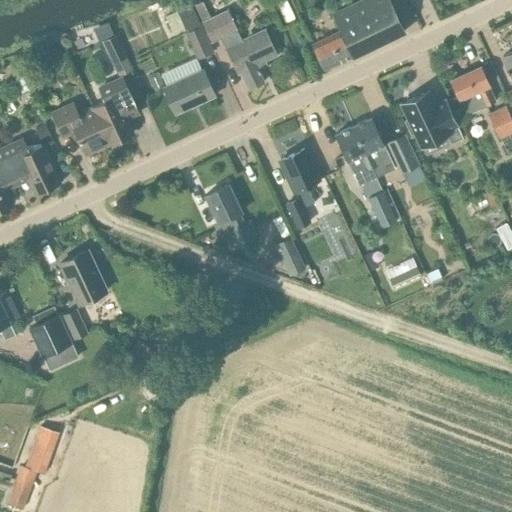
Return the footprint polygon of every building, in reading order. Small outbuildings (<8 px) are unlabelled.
[(351,3),(333,12),(341,30),(312,44),(312,43),(311,44),(324,70),(324,69),(405,31),(390,0),(361,0),(352,4),(351,3)] [(276,55),(267,37),(265,30),(242,40),(228,10),(211,18),(203,1),(197,4),(212,40),(222,35),(227,46),(226,47),(229,55),(238,73),(240,72),(249,89),(263,82),(259,73),(261,72),(258,64),(276,55)] [(193,4),(179,10),(186,26),(200,20),(193,4)] [(203,26),(187,35),(198,58),(213,50),(203,26)] [(132,71),(115,35),(103,40),(120,76),(132,71)] [(511,51),(503,56),(508,68),(506,69),(508,72),(510,72),(511,76),(511,51)] [(480,66),(451,80),(460,99),(460,98),(467,114),(495,101),(488,85),(489,85),(480,66)] [(158,71),(148,76),(154,90),(164,86),(158,71)] [(164,87),(167,95),(175,113),(215,95),(206,77),(204,71),(164,87)] [(99,87),(105,101),(93,107),(109,143),(133,133),(126,119),(138,113),(127,88),(122,77),(99,87)] [(451,143),(463,137),(447,105),(437,110),(428,91),(401,103),(409,119),(405,121),(411,133),(415,131),(422,146),(447,135),(451,143)] [(86,154),(109,143),(93,107),(78,114),(73,103),(52,112),(55,118),(63,136),(75,130),(86,154)] [(506,106),(489,114),(500,138),(511,132),(511,118),(511,117),(510,114),(509,112),(508,109),(506,106)] [(371,117),(353,126),(372,167),(379,164),(372,149),(384,144),(371,117)] [(45,123),(35,127),(40,140),(50,136),(45,123)] [(353,126),(335,134),(343,152),(347,161),(348,161),(359,185),(361,184),(366,195),(367,195),(382,188),(377,177),(372,167),(353,126)] [(403,133),(388,141),(402,171),(418,163),(403,133)] [(23,138),(1,148),(14,177),(26,172),(35,193),(59,182),(51,164),(42,145),(29,152),(23,138)] [(3,182),(14,177),(1,148),(0,148),(0,209),(13,203),(3,182)] [(280,159),(298,198),(287,204),(299,229),(311,223),(303,206),(314,201),(306,185),(319,179),(304,148),(280,159)] [(241,212),(236,202),(228,184),(205,194),(218,222),(228,218),(233,229),(244,224),(239,213),(241,212)] [(384,191),(368,199),(382,228),(397,220),(384,191)] [(511,232),(507,222),(496,227),(507,249),(511,246),(511,232)] [(291,237),(275,244),(289,276),(305,268),(291,237)] [(60,262),(68,280),(79,303),(106,290),(87,250),(60,262)] [(371,251),(364,254),(371,270),(379,266),(371,251)] [(476,254),(465,259),(468,266),(479,261),(476,254)] [(413,257),(385,270),(393,286),(420,274),(413,257)] [(0,331),(3,338),(15,333),(4,311),(0,301),(0,331)] [(76,309),(63,315),(73,338),(86,332),(76,309)] [(41,353),(70,340),(57,312),(29,326),(41,353)] [(167,361),(140,339),(130,352),(154,370),(167,361)] [(11,424),(8,434),(18,438),(21,428),(11,424)] [(25,467),(37,471),(45,474),(58,432),(39,425),(25,467)] [(23,509),(37,471),(25,467),(20,465),(7,502),(23,509)]
